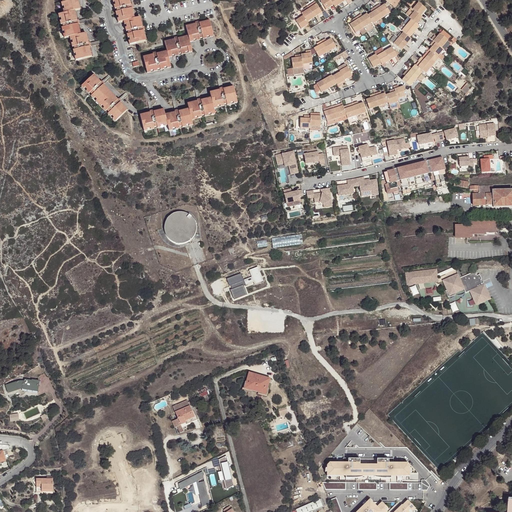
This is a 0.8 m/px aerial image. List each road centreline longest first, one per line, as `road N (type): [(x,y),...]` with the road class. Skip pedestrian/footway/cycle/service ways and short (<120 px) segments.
road 1 (residential): [(309,181),(511,145)]
road 2 (residential): [(196,64),(134,77),(106,0)]
